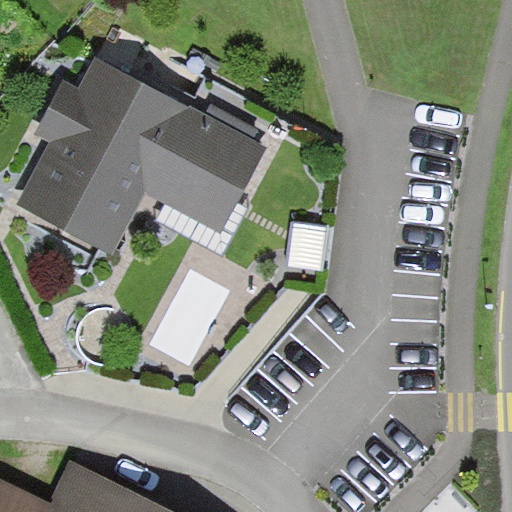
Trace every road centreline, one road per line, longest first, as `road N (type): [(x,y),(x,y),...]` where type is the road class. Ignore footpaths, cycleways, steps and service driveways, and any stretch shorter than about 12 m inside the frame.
road 1 (residential): [(274,484),(358,388),(365,341),(379,167),(324,0)]
road 2 (residential): [(274,484),(228,457),(174,441),(0,415)]
